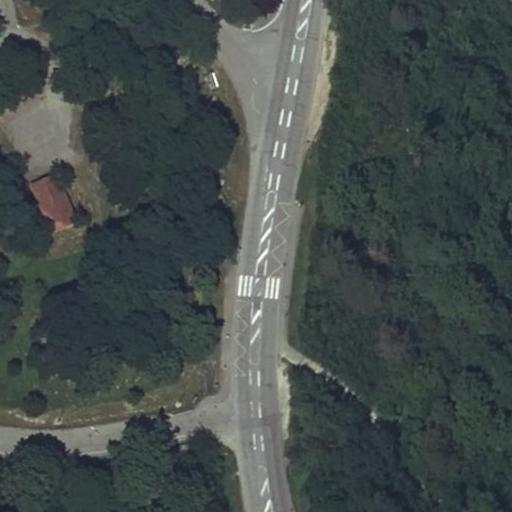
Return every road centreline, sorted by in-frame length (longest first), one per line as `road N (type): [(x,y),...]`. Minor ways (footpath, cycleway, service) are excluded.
road 1 (unclassified): [(283,511),(269,421),(271,287),(320,0)]
road 2 (unclassified): [(291,0),(244,285),(241,422),(254,511)]
